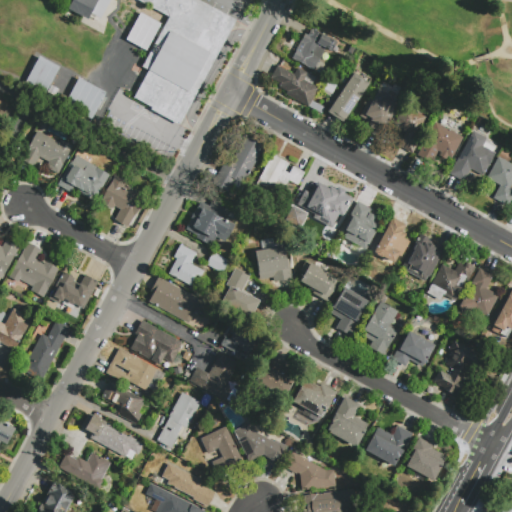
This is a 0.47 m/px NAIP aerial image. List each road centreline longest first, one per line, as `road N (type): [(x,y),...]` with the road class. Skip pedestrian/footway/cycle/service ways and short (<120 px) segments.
road 1 (residential): [(193,155),(11,493)]
road 2 (residential): [(225,94),(511,249)]
road 3 (residential): [(287,328),(304,347),(490,445)]
road 4 (residential): [(23,208),(133,268)]
